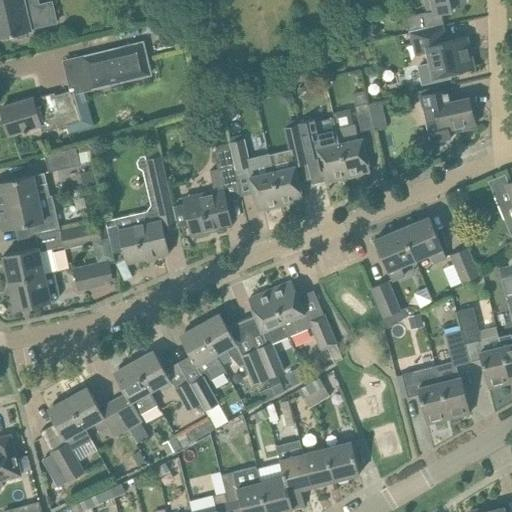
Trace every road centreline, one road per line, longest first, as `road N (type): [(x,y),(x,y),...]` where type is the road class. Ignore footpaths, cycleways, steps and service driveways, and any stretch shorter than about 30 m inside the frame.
road 1 (residential): [(0,346),(64,332),(502,159)]
road 2 (residential): [(371,511),(511,430)]
road 3 (residential): [(502,159),(493,0)]
